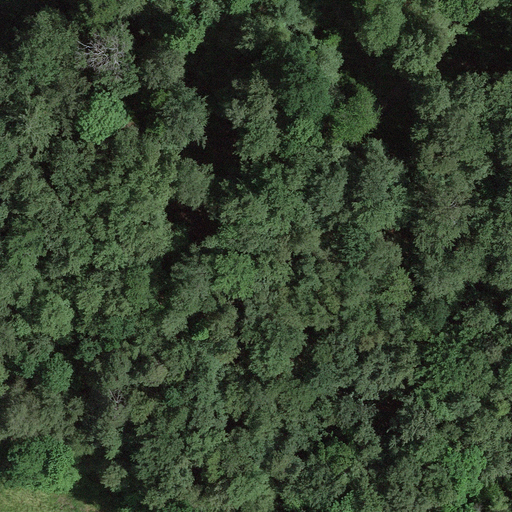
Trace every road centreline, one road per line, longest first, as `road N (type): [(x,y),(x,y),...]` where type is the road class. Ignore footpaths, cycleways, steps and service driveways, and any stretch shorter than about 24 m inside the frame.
road 1 (track): [(404,101),(323,144),(0,127)]
road 2 (track): [(404,101),(430,162),(511,199)]
road 3 (track): [(479,0),(404,101)]
